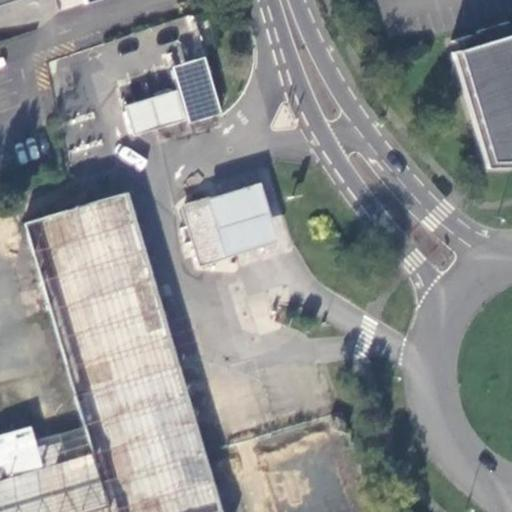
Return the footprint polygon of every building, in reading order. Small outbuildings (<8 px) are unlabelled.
[(56,0),(42,0),(47,16),(61,12),(56,0)] [(485,171),(511,169),(511,49),(505,25),(474,34),(478,47),(450,55),(485,171)] [(177,91),(125,107),(134,138),(220,113),(204,57),(170,67),(177,91)] [(225,253),(226,256),(276,242),(258,185),(209,199),(210,202),(225,253)] [(220,511),(126,195),(23,225),(83,429),(34,443),(29,430),(0,437),(0,511),(220,511)] [(180,205),(182,210),(210,202),(209,199),(208,197),(180,205)] [(182,210),(198,261),(225,253),(210,202),(182,210)] [(225,253),(198,261),(200,267),(227,259),(226,256),(225,253)]
